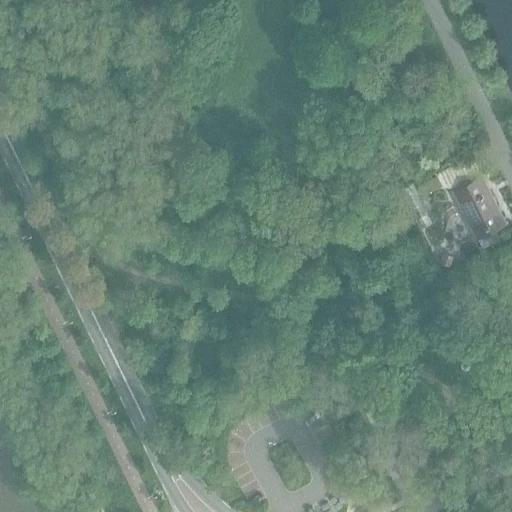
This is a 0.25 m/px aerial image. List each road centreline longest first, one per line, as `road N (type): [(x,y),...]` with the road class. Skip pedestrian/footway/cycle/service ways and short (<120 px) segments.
road 1 (unknown): [(425,511),(327,337),(292,310),(120,269),(89,244),(0,57)]
road 2 (tertiary): [(0,123),(135,401)]
road 3 (tertiary): [(223,511),(172,460),(135,401)]
road 4 (tertiary): [(135,401),(183,511)]
